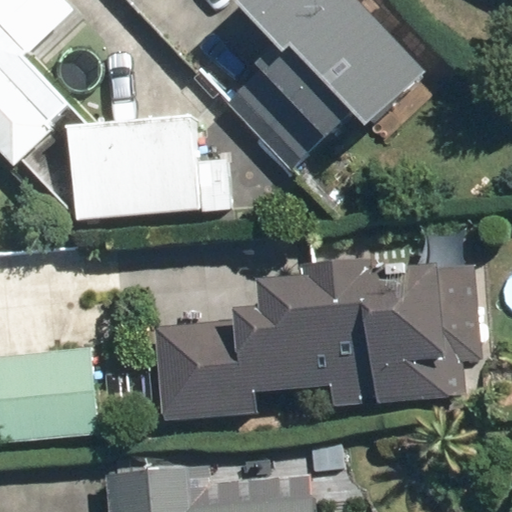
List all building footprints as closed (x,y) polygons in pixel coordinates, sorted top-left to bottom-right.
[(0,0),(0,136),(15,152),(78,93),(15,26),(22,19),(7,4),(10,0),(0,0)] [(258,0),(235,20),(350,154),(423,91),(344,0),(258,0)] [(69,142),(79,230),(214,216),(204,127),(69,142)] [(159,320),(167,413),(471,387),(468,352),(488,351),(480,257),(381,265),(381,256),(319,261),(319,270),(273,274),(275,300),(248,302),(249,313),(159,320)] [(0,348),(0,434),(98,426),(90,340),(0,348)] [(314,511),(312,486),(190,497),(187,458),(104,465),(107,511),(314,511)]
